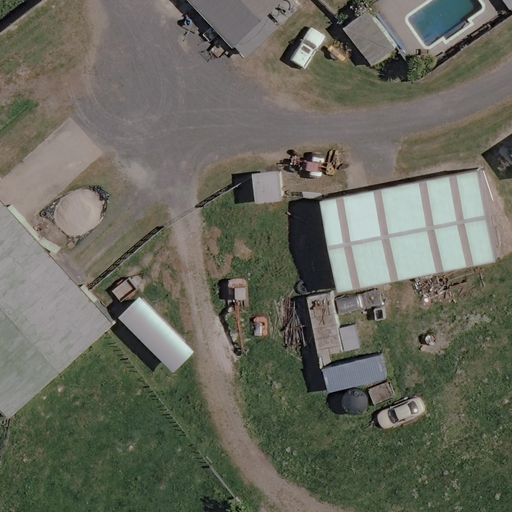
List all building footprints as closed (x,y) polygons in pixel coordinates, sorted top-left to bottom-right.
[(294,0),(189,0),(238,52),(294,0)] [(400,47),(374,13),(349,32),(375,67),(400,47)] [(285,205),(288,172),(246,169),(244,202),(285,205)] [(500,261),(482,171),(324,203),(342,292),(500,261)] [(116,324),(0,198),(0,401),(15,417),(116,324)] [(333,296),(311,301),(321,358),(344,354),(333,296)] [(199,353),(145,299),(123,320),(177,375),(199,353)]
